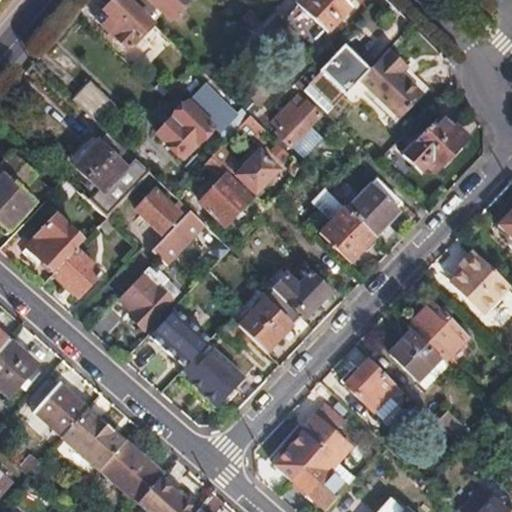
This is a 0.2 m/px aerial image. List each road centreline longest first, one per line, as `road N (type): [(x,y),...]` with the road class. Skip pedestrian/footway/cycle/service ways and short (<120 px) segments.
road 1 (residential): [(511,155),(213,472)]
road 2 (residential): [(0,286),(213,472)]
road 3 (residential): [(407,0),(494,85)]
